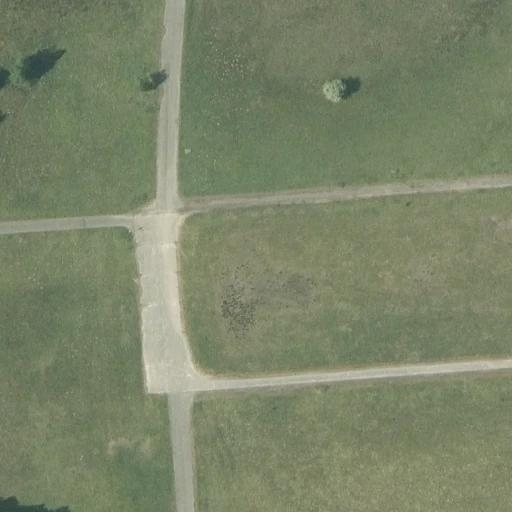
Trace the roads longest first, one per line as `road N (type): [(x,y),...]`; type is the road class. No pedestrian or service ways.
road 1 (track): [(511,366),(179,388)]
road 2 (track): [(186,511),(172,227)]
road 3 (track): [(172,227),(167,96),(175,0)]
road 4 (track): [(0,235),(172,227)]
